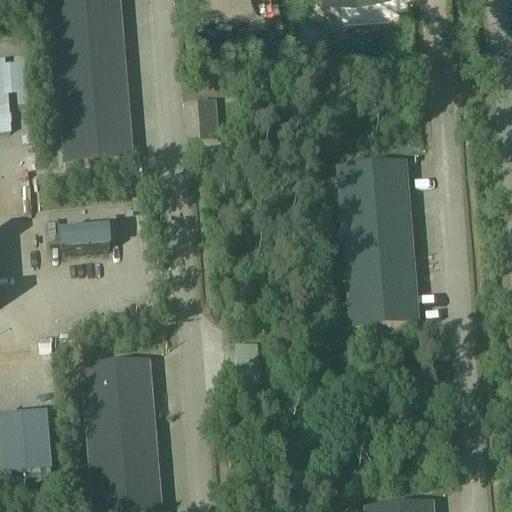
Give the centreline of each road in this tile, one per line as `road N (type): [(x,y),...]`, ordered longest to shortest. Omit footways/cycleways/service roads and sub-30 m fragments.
road 1 (unclassified): [(197,511),(156,0)]
road 2 (unclassified): [(422,0),(460,511)]
road 3 (unclassified): [(511,191),(497,0)]
